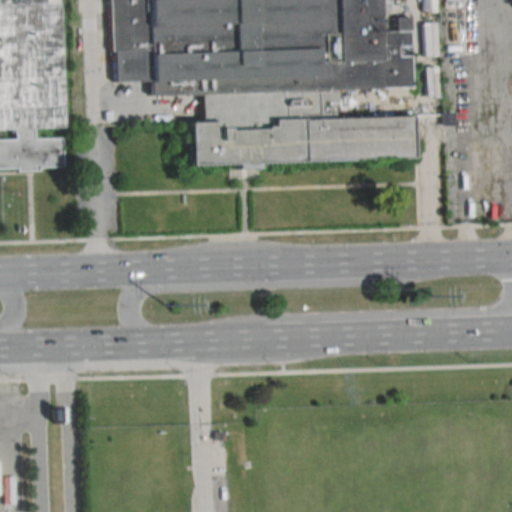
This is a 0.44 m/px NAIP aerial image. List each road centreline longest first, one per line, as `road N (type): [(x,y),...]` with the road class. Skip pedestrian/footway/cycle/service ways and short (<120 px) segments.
road 1 (trunk): [(418,259),(375,280),(134,290),(126,312),(138,343)]
road 2 (trunk): [(196,341),(246,319),(491,310),(511,297)]
road 3 (trunk): [(269,339),(497,331)]
road 4 (trunk): [(370,261),(154,269)]
road 5 (trunk): [(0,347),(196,341)]
road 6 (trunk): [(154,269),(0,273)]
road 7 (trunk): [(511,256),(370,261)]
